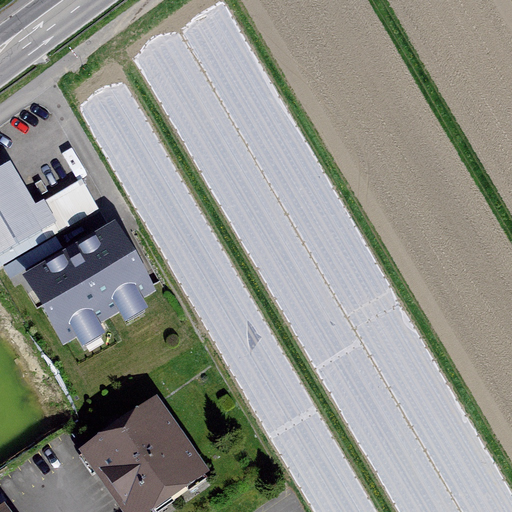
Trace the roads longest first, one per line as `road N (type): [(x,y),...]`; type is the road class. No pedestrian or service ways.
road 1 (unknown): [(40,82),(156,281)]
road 2 (track): [(152,0),(40,82)]
